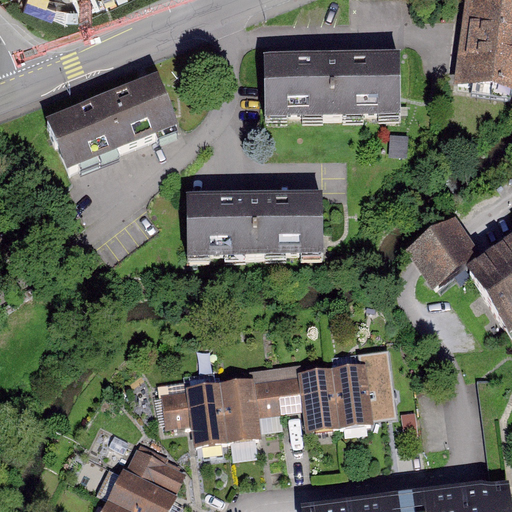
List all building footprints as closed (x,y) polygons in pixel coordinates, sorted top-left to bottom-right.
[(511,8),(467,4),(457,95),(511,100),(511,8)] [(402,70),(267,72),(266,121),(403,119),(402,70)] [(159,87),(50,131),(68,178),(178,135),(159,87)] [(315,209),(185,217),(188,273),(318,266),(315,209)] [(461,239),(454,229),(412,257),(436,292),(478,264),(461,239)] [(511,250),(460,290),(502,345),(508,340),(511,345),(511,250)] [(395,359),(375,360),(379,426),(399,425),(395,359)] [(253,388),(156,402),(163,449),(190,445),(193,461),(264,451),(260,425),(306,418),(310,445),(375,436),(366,371),(302,381),(301,372),(252,379),(253,388)] [(171,511),(188,478),(137,453),(125,478),(120,476),(102,511),(171,511)] [(508,511),(508,500),(387,511),(508,511)]
